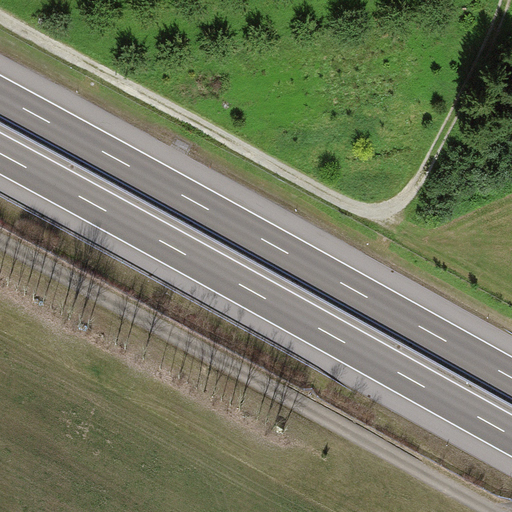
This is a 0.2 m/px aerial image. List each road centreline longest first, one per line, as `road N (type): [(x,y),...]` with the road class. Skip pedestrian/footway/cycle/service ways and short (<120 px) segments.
road 1 (track): [(485,0),(456,86),(386,206),(368,214),(0,16)]
road 2 (motorway): [(0,153),(511,435)]
road 3 (motorway): [(511,377),(0,95)]
road 4 (track): [(0,242),(490,511)]
